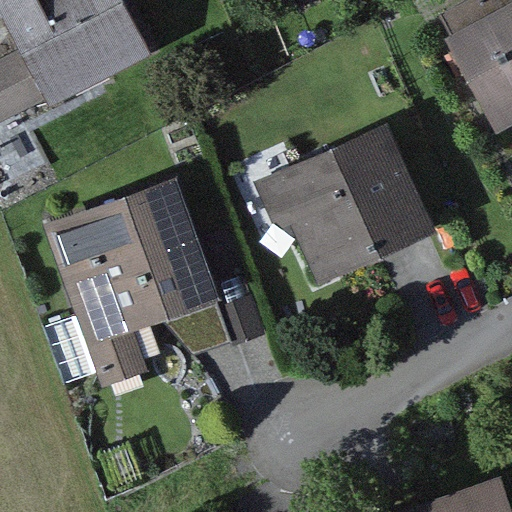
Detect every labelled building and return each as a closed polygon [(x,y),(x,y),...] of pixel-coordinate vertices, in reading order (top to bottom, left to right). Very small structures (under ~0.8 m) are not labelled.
[(0,153),(156,85),(118,0),(102,0),(0,44),(0,153)] [(252,0),(259,15),(291,0),(252,0)] [(511,29),(454,57),(499,151),(511,144),(511,29)] [(277,209),(321,311),(437,261),(393,159),(277,209)] [(222,327),(185,214),(56,256),(93,369),(222,327)] [(477,511),(511,511),(511,500),(477,511)]
